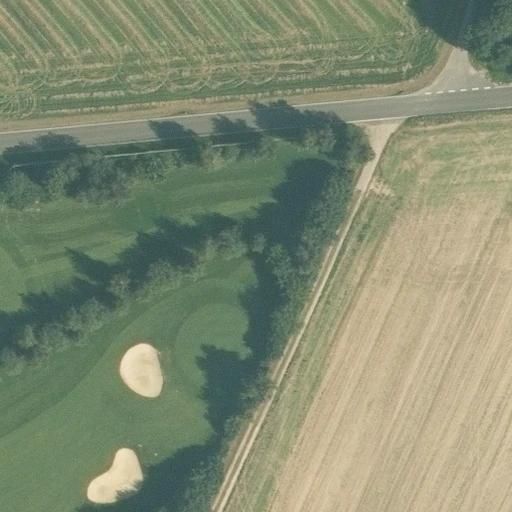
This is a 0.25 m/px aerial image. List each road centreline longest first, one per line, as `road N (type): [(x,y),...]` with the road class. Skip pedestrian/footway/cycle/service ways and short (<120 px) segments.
road 1 (unclassified): [(0,144),(511,97)]
road 2 (track): [(387,109),(373,158),(218,511)]
